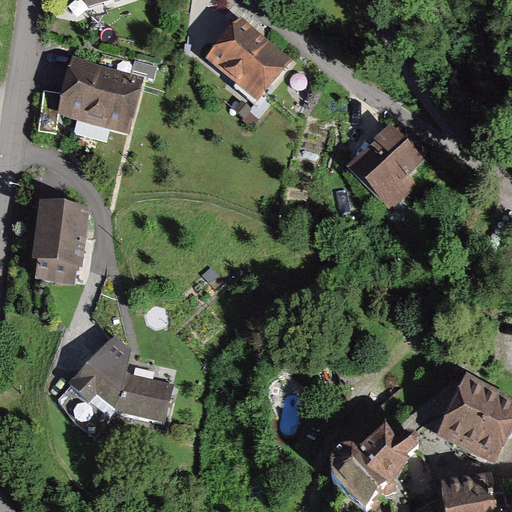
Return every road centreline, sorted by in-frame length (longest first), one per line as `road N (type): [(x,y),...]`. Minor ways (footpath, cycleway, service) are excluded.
road 1 (residential): [(249,0),(334,76),(511,183)]
road 2 (residential): [(0,214),(26,0)]
road 3 (track): [(454,146),(415,83),(388,0)]
